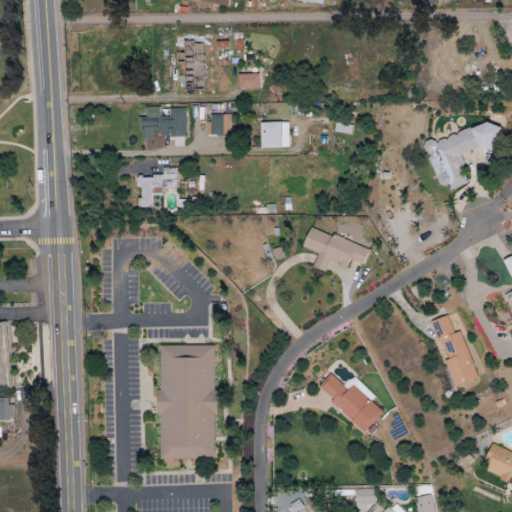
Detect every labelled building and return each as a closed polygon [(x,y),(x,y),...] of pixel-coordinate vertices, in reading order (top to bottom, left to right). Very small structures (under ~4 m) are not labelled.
[(259,88),(259,74),(238,75),(238,89),(259,88)] [(185,136),(185,109),(169,109),(169,117),(160,117),(160,108),(145,108),(145,118),(140,118),(140,140),(154,139),(154,136),(185,136)] [(235,115),(211,115),(211,136),(234,136),(235,115)] [(288,123),(260,123),(260,149),(288,149),(288,123)] [(334,132),(351,135),(352,126),(336,123),(334,132)] [(490,123),(434,143),(433,139),(424,142),(443,193),(469,184),(459,157),(497,143),(490,123)] [(176,189),(176,168),(163,168),(163,177),(136,177),(136,187),(139,187),(139,208),(159,208),(159,205),(152,205),(152,196),(161,196),(161,189),(176,189)] [(276,214),(275,205),(266,205),(266,214),(276,214)] [(369,250),(310,227),(302,248),(318,254),(312,268),(325,273),(329,261),(346,268),(346,269),(356,273),(359,265),(363,266),(369,250)] [(511,256),(503,261),(511,282),(511,256)] [(433,321),(447,361),(445,362),(454,388),(477,380),(460,332),(453,334),(447,316),(433,321)] [(0,390),(8,390),(4,322),(0,322),(0,390)] [(159,460),(215,460),(215,346),(160,346),(159,460)] [(364,432),(382,412),(370,401),(375,396),(353,376),(344,386),(330,374),(317,389),(364,432)] [(0,420),(15,420),(14,400),(0,400),(0,420)] [(511,453),(491,446),(481,472),(511,483),(511,453)] [(375,489),(356,490),(356,505),(375,504),(375,489)] [(294,511),(297,511),(304,508),(299,500),(290,505),(294,511)] [(403,511),(394,503),(385,511),(383,511),(376,505),(369,511),(403,511)]
